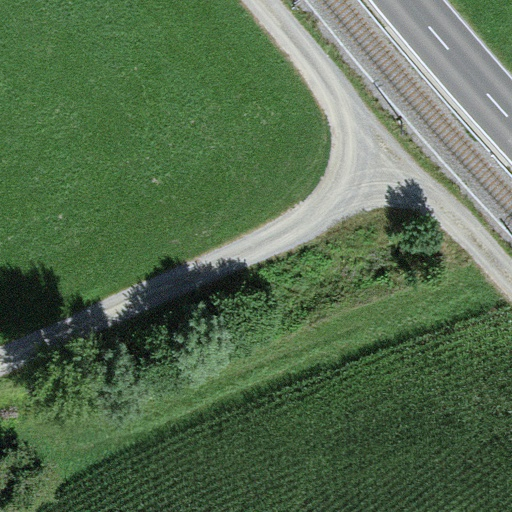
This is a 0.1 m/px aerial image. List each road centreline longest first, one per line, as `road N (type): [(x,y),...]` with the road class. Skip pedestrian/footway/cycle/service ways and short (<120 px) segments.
road 1 (track): [(400,177),(0,351)]
road 2 (track): [(511,292),(400,177),(260,0)]
road 3 (primary): [(511,122),(411,0)]
